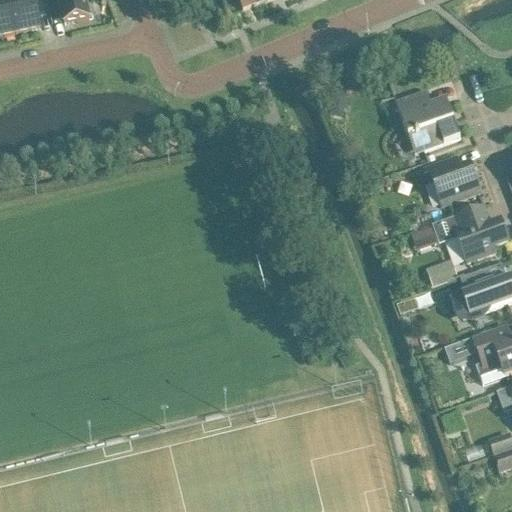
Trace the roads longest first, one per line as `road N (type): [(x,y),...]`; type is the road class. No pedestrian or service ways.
road 1 (residential): [(150,37),(164,73),(181,86),(402,0)]
road 2 (residential): [(150,37),(0,68)]
